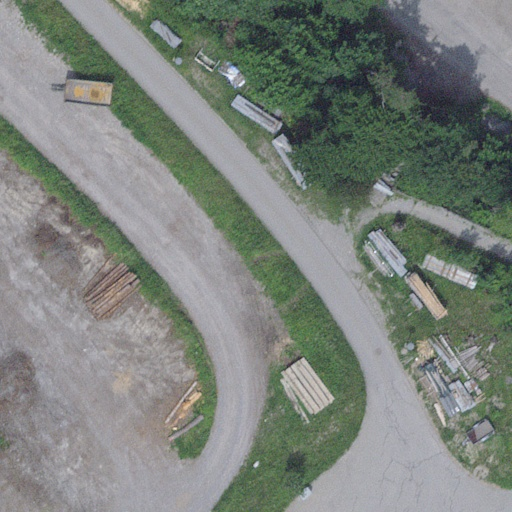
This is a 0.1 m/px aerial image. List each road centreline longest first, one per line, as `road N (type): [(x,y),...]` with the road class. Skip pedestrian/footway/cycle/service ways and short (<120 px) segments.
road 1 (unknown): [(0,119),(205,338),(232,402),(230,429),(192,511)]
road 2 (unknown): [(0,302),(99,404),(161,511)]
road 3 (track): [(397,0),(511,86)]
